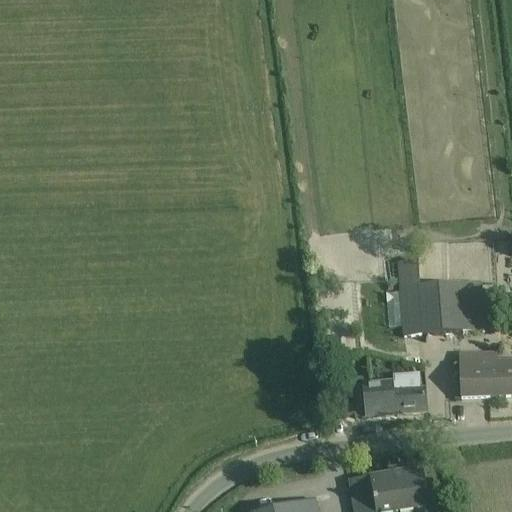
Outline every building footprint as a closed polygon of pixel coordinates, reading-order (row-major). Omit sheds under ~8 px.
[(485,334),(483,314),(481,286),(420,290),(418,265),(399,266),(404,340),(485,334)] [(511,364),(498,365),(498,356),(460,357),(460,367),(461,402),(511,399),(511,364)] [(368,419),(426,415),(425,392),(396,395),(395,387),(365,389),(368,419)] [(419,511),(430,510),(423,472),(350,484),(354,511),(419,511)] [(318,511),(316,502),(278,511),(318,511)]
